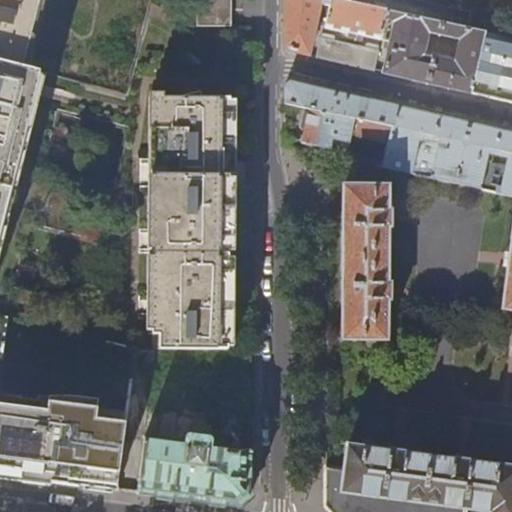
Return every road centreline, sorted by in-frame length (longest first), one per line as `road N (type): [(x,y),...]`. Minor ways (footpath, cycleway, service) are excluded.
road 1 (residential): [(271,64),(269,144),(282,208),(279,511)]
road 2 (residential): [(511,119),(271,64)]
